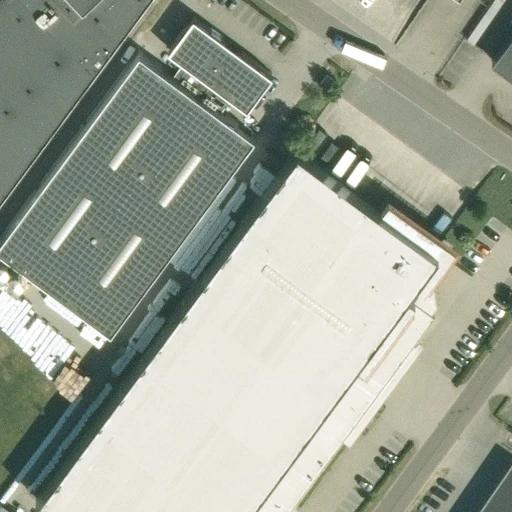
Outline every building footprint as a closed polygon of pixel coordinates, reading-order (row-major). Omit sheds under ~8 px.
[(0,0),(0,198),(146,0),(0,0)] [(0,247),(110,329),(254,135),(214,106),(225,91),(247,107),(272,73),(242,51),(239,50),(237,49),(234,50),(232,51),(230,53),(225,49),(226,46),(226,44),(226,41),(225,39),(223,37),(193,15),(168,49),(190,65),(179,79),(139,50),(0,237),(0,247)] [(511,31),(491,60),(511,75),(511,31)] [(438,249),(381,207),(297,145),(35,498),(53,511),(287,511),(342,438),(434,314),(423,306),(426,301),(424,287),(415,280),(438,249)] [(511,511),(511,481),(490,511),(511,511)] [(16,511),(0,500),(0,511),(16,511)]
